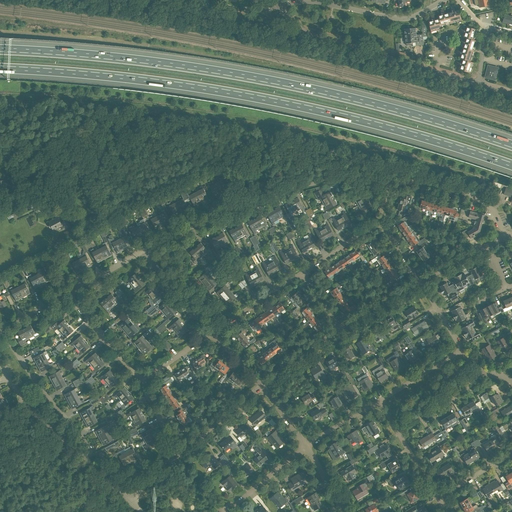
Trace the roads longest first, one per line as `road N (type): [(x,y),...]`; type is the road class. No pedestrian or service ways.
road 1 (motorway): [(0,67),(278,101),(511,165)]
road 2 (motorway): [(511,145),(280,82),(0,50)]
road 3 (residential): [(387,180),(330,179),(259,193),(144,249)]
road 4 (tertiary): [(479,84),(314,39),(278,5)]
road 5 (unclassified): [(84,458),(86,442),(0,331)]
road 6 (residential): [(504,237),(483,201),(387,180)]
road 7 (unclassified): [(84,458),(24,399),(0,362)]
road 8 (residential): [(161,6),(241,19),(278,5)]
